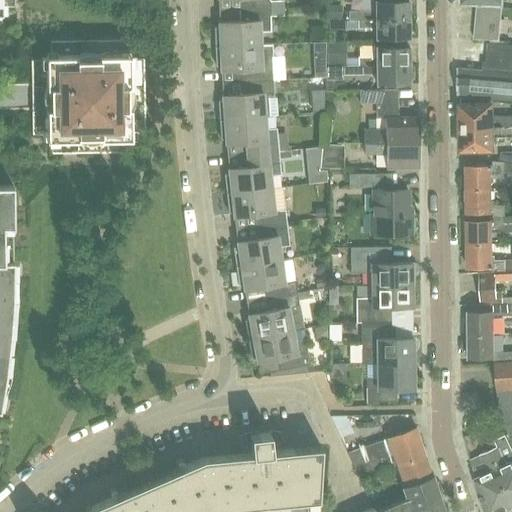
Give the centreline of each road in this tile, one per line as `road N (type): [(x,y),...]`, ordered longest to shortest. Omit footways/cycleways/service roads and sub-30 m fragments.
road 1 (residential): [(435,0),(441,415),(465,511)]
road 2 (residential): [(222,398),(188,0)]
road 3 (residential): [(1,511),(75,451),(194,400),(222,398)]
road 4 (residential): [(353,503),(312,393),(222,398)]
